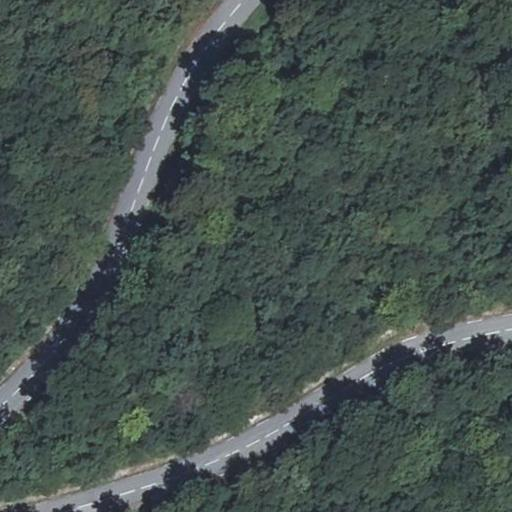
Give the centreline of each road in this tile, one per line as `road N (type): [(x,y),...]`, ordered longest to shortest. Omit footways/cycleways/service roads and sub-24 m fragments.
road 1 (secondary): [(59,511),(227,455),(401,359),(511,328)]
road 2 (secondary): [(238,0),(164,115),(80,319),(36,376),(0,406)]
